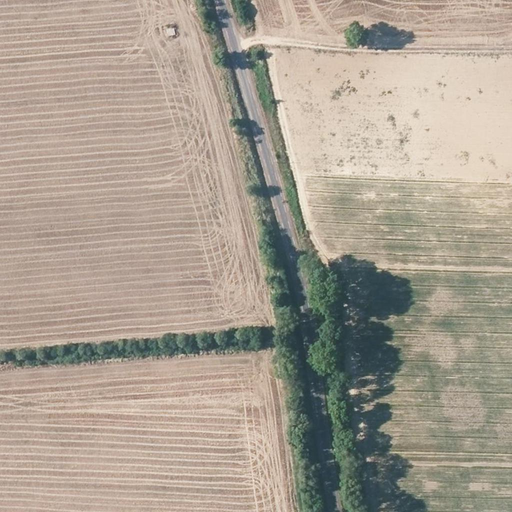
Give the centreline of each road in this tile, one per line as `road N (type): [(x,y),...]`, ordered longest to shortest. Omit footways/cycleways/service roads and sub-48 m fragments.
road 1 (tertiary): [(219,0),(298,275),(336,511)]
road 2 (track): [(233,44),(511,44)]
road 3 (track): [(303,511),(281,370)]
